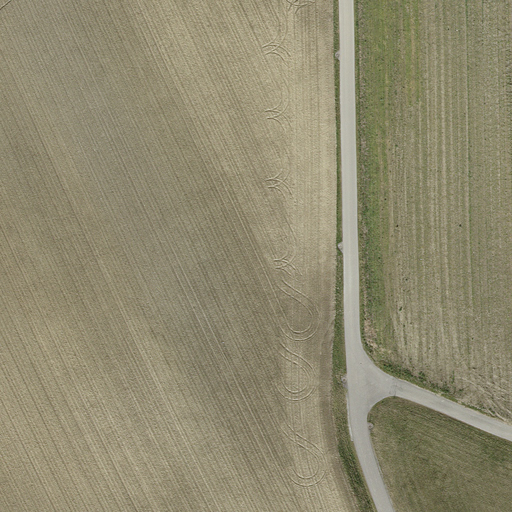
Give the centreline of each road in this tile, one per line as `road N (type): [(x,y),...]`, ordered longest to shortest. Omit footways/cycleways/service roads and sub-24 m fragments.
road 1 (track): [(347,0),(357,371)]
road 2 (track): [(357,371),(511,432)]
road 3 (track): [(357,371),(365,459),(387,511)]
